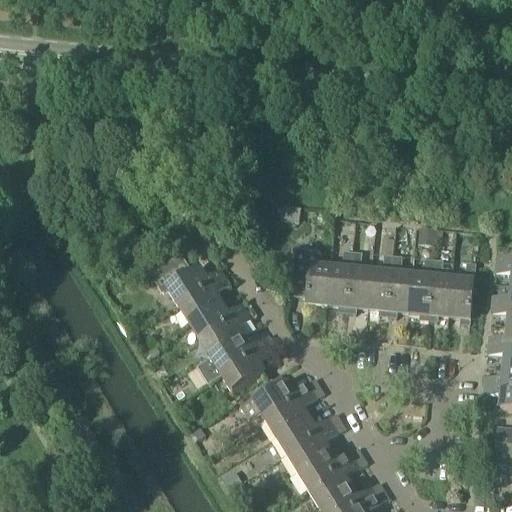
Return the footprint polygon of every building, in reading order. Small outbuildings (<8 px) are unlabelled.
[(278,225),(297,227),(299,212),(280,210),(278,225)] [(431,250),(433,234),(418,233),(417,249),(431,250)] [(188,259),(198,253),(187,235),(177,241),(188,259)] [(296,272),(307,273),(304,315),(314,316),(315,310),(326,311),(329,273),(318,272),(320,254),(298,252),(296,272)] [(329,273),(326,311),(337,312),(336,318),(345,318),(351,257),(343,256),(342,275),(329,273)] [(351,257),(345,318),(355,319),(355,314),(366,315),(370,277),(360,276),(362,258),(351,257)] [(370,277),(366,315),(377,316),(377,322),(386,322),(392,261),(383,260),(381,278),(370,277)] [(392,261),(386,322),(396,323),(396,318),(407,319),(410,281),(401,280),(402,262),(392,261)] [(511,262),(495,261),(494,270),(511,271),(511,262)] [(410,281),(407,319),(418,320),(418,325),(427,326),(432,265),(424,264),(422,282),(410,281)] [(432,265),(427,326),(436,327),(436,322),(447,323),(451,285),(441,284),(442,266),(432,265)] [(451,285),(447,323),(458,324),(458,330),(468,331),(473,287),(474,287),(476,269),(466,268),(464,286),(451,285)] [(511,271),(494,270),(493,279),(511,281),(510,292),(511,292),(511,271)] [(165,294),(177,313),(225,283),(220,275),(204,284),(198,274),(165,294)] [(225,283),(177,313),(188,330),(220,310),(214,300),(229,290),(225,283)] [(491,301),(491,311),(511,312),(511,292),(510,292),(509,303),(491,301)] [(220,310),(188,330),(199,347),(246,317),(241,309),(226,318),(220,310)] [(511,312),(491,311),(490,320),(508,322),(507,332),(511,332),(511,312)] [(246,317),(199,347),(209,364),(242,344),(236,335),(251,325),(246,317)] [(488,342),(487,351),(511,353),(511,332),(507,332),(506,344),(488,342)] [(242,344),(209,364),(220,382),(268,352),(263,344),(248,353),(242,344)] [(511,353),(487,351),(486,360),(504,362),(503,373),(511,373),(511,353)] [(268,352),(220,382),(232,400),(264,380),(257,369),(273,360),(268,352)] [(484,383),(483,392),(511,394),(511,373),(503,373),(502,384),(484,383)] [(285,388),(252,408),(251,406),(240,412),(249,426),(260,420),(264,427),(320,391),(315,384),(291,399),(285,388)] [(320,391),(264,427),(275,444),(307,423),(301,414),(325,399),(320,391)] [(511,394),(483,392),(482,401),(500,403),(499,415),(511,416),(511,394)] [(307,423),(275,444),(286,461),(342,426),(337,418),(313,433),(307,423)] [(342,426),(286,461),(296,478),(329,458),(323,449),(347,434),(342,426)] [(492,469),(511,470),(511,430),(511,435),(496,433),(492,469)] [(199,433),(189,439),(195,447),(204,441),(199,433)] [(329,458),(296,478),(307,496),(363,461),(358,453),(335,468),(329,458)] [(363,461),(307,496),(317,511),(319,511),(351,493),(345,483),(368,469),(363,461)] [(233,477),(220,484),(226,494),(239,487),(233,477)] [(351,493),(319,511),(357,511),(384,495),(380,488),(357,502),(351,493)] [(229,497),(235,508),(248,500),(241,489),(229,497)] [(510,495),(492,493),(491,505),(509,507),(510,495)] [(384,495),(357,511),(375,511),(389,503),(384,495)]
